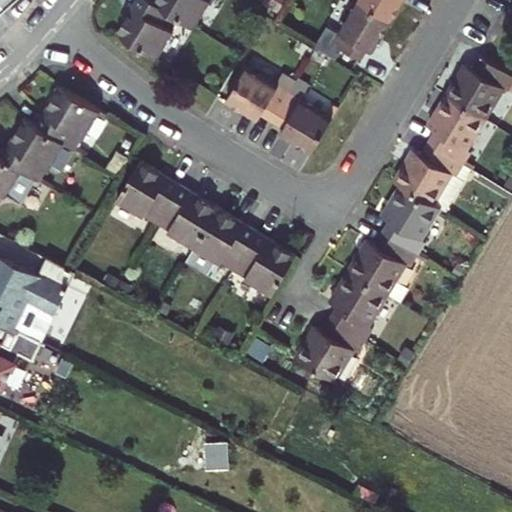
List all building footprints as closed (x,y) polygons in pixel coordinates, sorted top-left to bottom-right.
[(0,0),(0,13),(14,0),(0,0)] [(134,0),(114,35),(154,59),(170,32),(167,30),(176,17),(149,1),(147,0),(134,0)] [(176,17),(190,25),(205,0),(149,0),(149,1),(176,17)] [(385,18),(356,0),(348,0),(328,35),(356,52),(363,41),(369,45),(385,18)] [(356,0),(385,18),(386,15),(363,0),(356,0)] [(363,0),(386,15),(395,0),(363,0)] [(509,71),(477,52),(470,48),(464,58),(506,76),(509,71)] [(485,113),(506,76),(464,58),(445,90),(485,113)] [(263,120),(281,89),(289,77),(276,69),(268,82),(238,64),(217,98),(244,115),(247,110),(263,120)] [(101,109),(61,85),(37,124),(65,141),(75,147),(77,144),(83,135),(85,136),(101,109)] [(302,149),(322,114),(281,89),(263,120),(274,127),(272,130),(302,149)] [(485,113),(445,90),(430,117),(438,121),(428,139),(463,159),(473,142),(469,141),(485,113)] [(65,141),(37,124),(25,117),(2,156),(37,177),(40,179),(42,176),(48,166),(49,167),(65,141)] [(452,166),(457,169),(463,159),(428,139),(423,148),(414,143),(395,177),(401,181),(432,199),(452,166)] [(90,152),(77,144),(75,147),(88,155),(90,152)] [(37,177),(2,156),(0,154),(0,205),(6,195),(20,204),(37,177)] [(155,218),(176,181),(137,158),(113,200),(137,214),(140,209),(155,218)] [(465,173),(457,169),(452,166),(432,199),(437,202),(445,207),(465,173)] [(54,184),(42,176),(40,179),(53,187),(54,184)] [(176,181),(155,218),(166,224),(162,230),(191,247),(216,205),(176,181)] [(432,199),(401,181),(382,212),(389,216),(382,229),(416,249),(424,236),(419,233),(437,202),(432,199)] [(209,274),(217,262),(220,257),(234,266),(257,229),(216,205),(191,247),(183,260),(209,274)] [(267,291),(292,249),(257,229),(234,266),(246,272),(243,277),(267,291)] [(416,249),(382,229),(376,239),(368,234),(348,267),(384,288),(397,296),(405,283),(392,275),(404,256),(410,260),(416,249)] [(76,270),(48,255),(39,273),(0,253),(0,319),(16,328),(30,299),(56,312),(58,309),(76,318),(82,304),(80,298),(66,291),(76,270)] [(384,288),(348,267),(329,299),(339,304),(331,317),(363,336),(370,324),(365,321),(384,288)] [(363,336),(331,317),(321,332),(313,327),(295,356),(331,377),(349,345),(356,349),(363,336)] [(0,382),(5,385),(21,353),(34,359),(43,341),(16,328),(0,319),(0,382)] [(313,403),(290,391),(285,400),(308,412),(313,403)] [(324,449),(286,431),(277,450),(315,469),(324,449)] [(239,464),(237,438),(213,439),(214,465),(239,464)]
